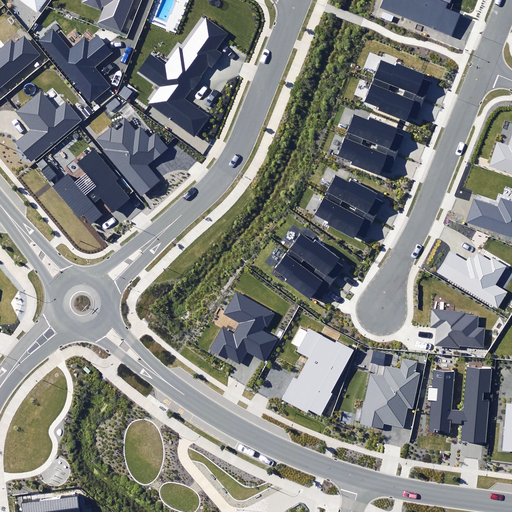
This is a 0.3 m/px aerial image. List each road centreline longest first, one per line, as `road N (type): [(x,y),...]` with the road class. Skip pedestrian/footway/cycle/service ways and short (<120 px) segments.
road 1 (residential): [(382,309),(483,70)]
road 2 (residential): [(172,222),(231,159),(297,0)]
road 3 (residential): [(157,375),(232,425),(361,479)]
road 4 (residential): [(361,479),(511,504)]
